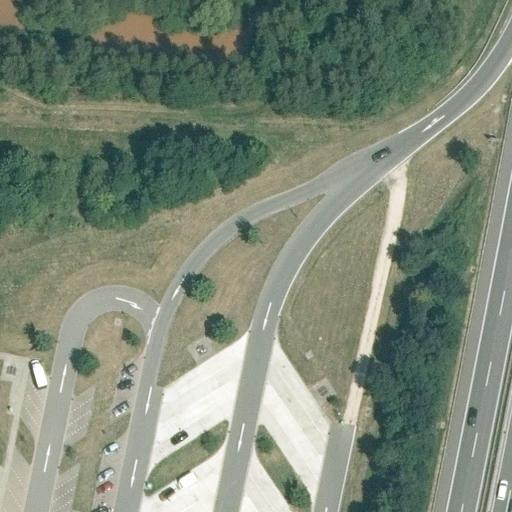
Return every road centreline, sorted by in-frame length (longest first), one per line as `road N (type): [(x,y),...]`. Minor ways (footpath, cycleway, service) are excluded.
road 1 (track): [(0,72),(54,92),(252,95),(280,82),(343,12),(405,0)]
road 2 (motorway): [(511,247),(459,511)]
